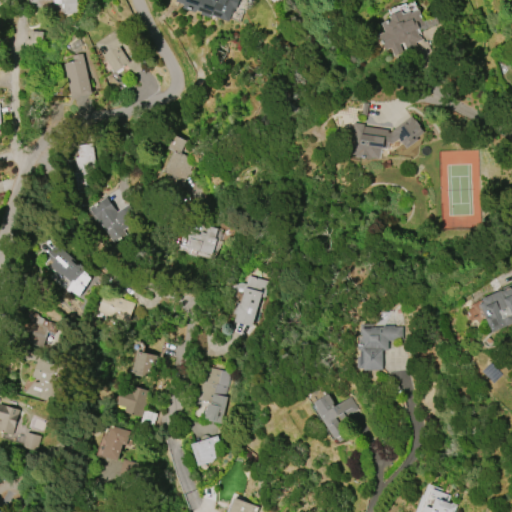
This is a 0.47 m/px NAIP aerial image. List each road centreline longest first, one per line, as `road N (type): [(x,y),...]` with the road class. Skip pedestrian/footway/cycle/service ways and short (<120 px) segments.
road 1 (residential): [(194,493),(167,430),(190,315),(118,272),(34,154)]
road 2 (residential): [(173,95),(47,141),(12,206),(0,255)]
road 3 (residential): [(370,511),(418,438),(396,354)]
